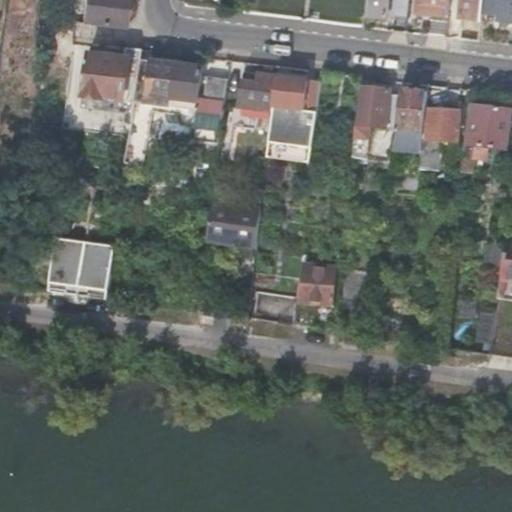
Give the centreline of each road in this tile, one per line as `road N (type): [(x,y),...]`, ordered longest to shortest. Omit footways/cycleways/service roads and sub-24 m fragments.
road 1 (residential): [(511,387),(0,312)]
road 2 (residential): [(511,74),(191,32),(166,24),(161,0)]
